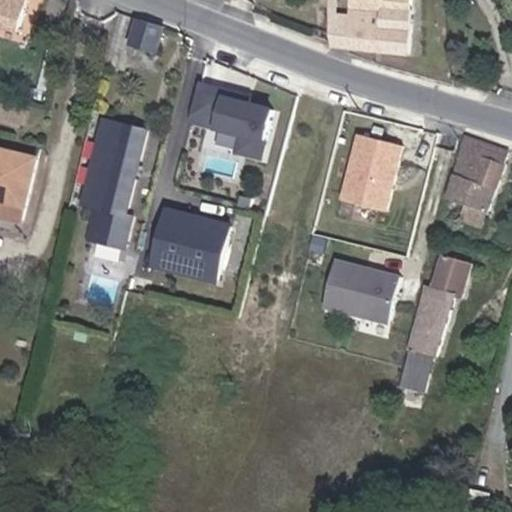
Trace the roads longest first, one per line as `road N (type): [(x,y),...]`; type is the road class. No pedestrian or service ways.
road 1 (residential): [(158,0),(344,74),(511,126)]
road 2 (unknown): [(0,241),(28,238),(42,225),(96,0)]
